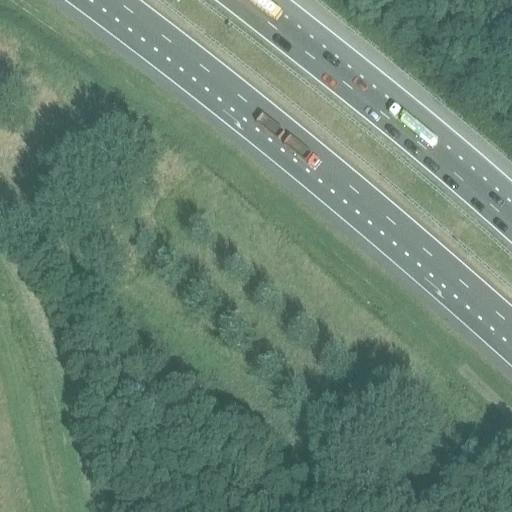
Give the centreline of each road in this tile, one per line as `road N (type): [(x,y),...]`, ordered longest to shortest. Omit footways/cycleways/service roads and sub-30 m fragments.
road 1 (motorway): [(108,0),(511,327)]
road 2 (motorway): [(511,220),(247,0)]
